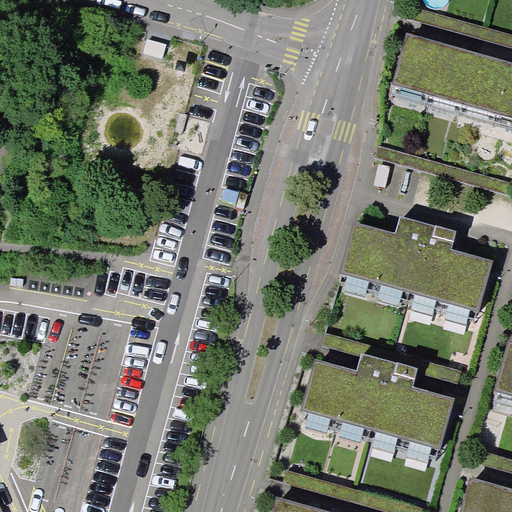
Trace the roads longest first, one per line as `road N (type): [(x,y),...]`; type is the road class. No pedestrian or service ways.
road 1 (tertiary): [(342,62),(309,121),(243,373),(241,434)]
road 2 (tertiary): [(241,434),(279,350),(340,129),(342,62)]
road 3 (tertiary): [(342,62),(139,0)]
